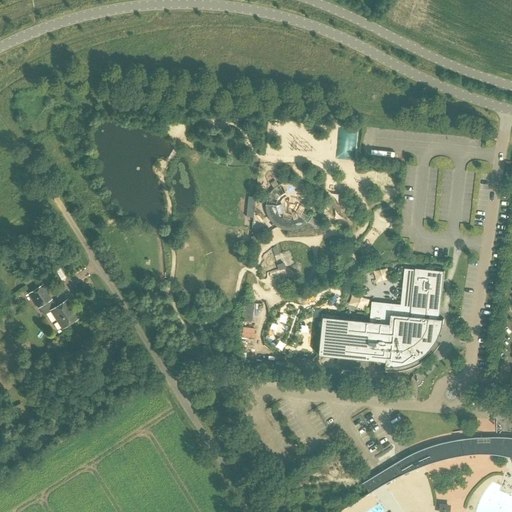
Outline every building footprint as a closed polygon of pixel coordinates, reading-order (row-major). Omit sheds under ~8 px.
[(360,162),(360,132),(342,132),(342,162),(360,162)] [(282,205),(288,186),(277,183),(272,201),(282,205)] [(320,223),(311,217),(310,218),(310,219),(309,219),(309,220),(308,221),(307,222),(316,228),(320,223)] [(273,230),(263,234),(265,239),(275,236),(273,230)] [(280,257),(285,253),(281,246),(275,250),(280,257)] [(371,322),(323,317),(319,356),(338,358),(367,360),(386,362),(385,371),(389,372),(394,372),(398,371),(402,371),(406,370),(411,368),(416,366),(420,364),(418,360),(421,358),(422,357),(425,355),(427,353),(429,351),(432,348),(434,345),(436,341),(434,340),(437,335),(439,336),(440,335),(441,332),(442,329),(442,326),(443,323),(444,319),(439,319),(444,271),(404,269),(403,290),(401,305),(372,302),(371,322)] [(56,307),(52,300),(53,299),(42,284),(28,293),(38,309),(39,308),(44,315),(51,311),(63,328),(79,318),(67,300),(56,307)] [(511,437),(507,437),(504,437),(497,437),(490,437),(483,437),(477,437),(471,438),(465,439),(459,439),(452,441),(446,442),(441,443),(435,445),(428,447),(424,449),(421,450),(419,451),(414,453),(410,455),(403,459),(399,461),(395,464),(364,481),(369,492),(381,487),(395,478),(410,471),(426,465),(442,461),(459,458),(475,456),(492,456),(508,457),(510,458),(511,457),(511,437)] [(442,503),(441,511),(451,511),(452,504),(442,503)]
